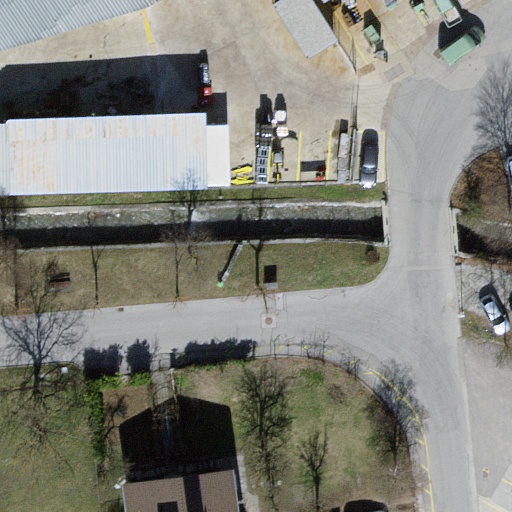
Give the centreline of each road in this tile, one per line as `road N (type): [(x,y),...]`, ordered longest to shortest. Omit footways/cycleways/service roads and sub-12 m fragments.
road 1 (residential): [(0,350),(405,334)]
road 2 (residential): [(405,334),(428,110),(511,34)]
road 3 (residential): [(405,334),(435,396),(446,511)]
